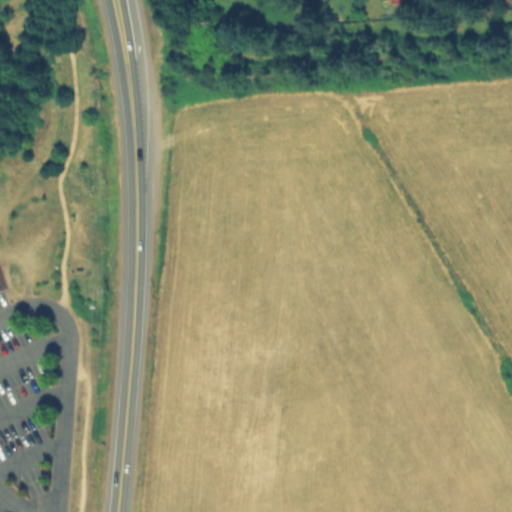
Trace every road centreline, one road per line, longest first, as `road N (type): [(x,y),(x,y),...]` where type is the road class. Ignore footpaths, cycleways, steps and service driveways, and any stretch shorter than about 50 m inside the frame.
road 1 (primary): [(117,0),(131,77),(139,254),(119,511)]
road 2 (residential): [(54,511),(71,380),(68,320),(45,304),(0,318)]
